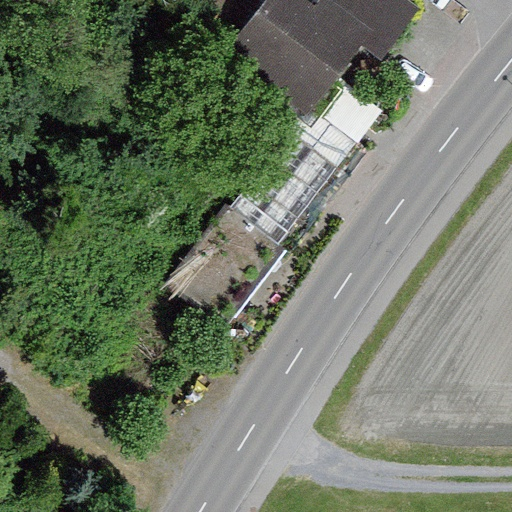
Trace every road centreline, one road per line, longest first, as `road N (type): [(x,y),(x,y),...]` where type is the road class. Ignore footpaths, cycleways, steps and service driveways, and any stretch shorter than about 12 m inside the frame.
road 1 (tertiary): [(202,511),(384,226),(511,61)]
road 2 (track): [(511,476),(363,467),(249,435)]
